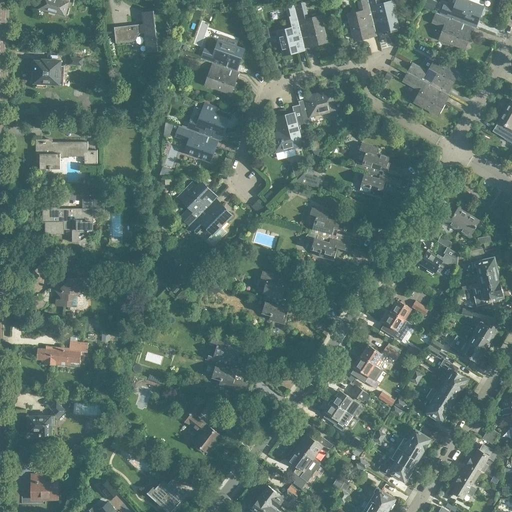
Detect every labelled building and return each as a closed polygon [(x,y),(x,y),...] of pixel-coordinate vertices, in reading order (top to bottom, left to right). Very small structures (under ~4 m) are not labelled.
[(67,7),(69,0),(41,0),(39,8),(48,11),(48,13),(54,15),(55,13),(65,16),(65,14),(68,15),(70,8),(67,7)] [(374,24),(373,22),(368,0),(358,0),(359,0),(362,12),(349,15),(355,39),(370,35),(368,26),(374,24)] [(368,0),(373,22),(380,20),(383,30),(398,26),(391,1),(379,4),(378,0),(368,0)] [(436,1),(433,0),(425,0),(423,5),(433,10),(436,1)] [(440,14),(463,23),(476,28),(484,6),(469,0),(457,0),(454,9),(443,5),(440,14)] [(297,20),(302,37),(309,35),(311,45),(326,41),(320,17),(308,20),(303,3),(294,5),(297,20)] [(128,26),(129,30),(115,31),(116,42),(133,41),(139,33),(144,33),(146,52),(158,50),(153,11),(141,12),(143,24),(128,26)] [(440,14),(435,12),(432,21),(445,26),(441,38),(464,47),(469,32),(460,29),(463,23),(440,14)] [(302,40),(302,37),(297,20),(290,22),(292,29),(278,33),(283,54),(298,50),(296,41),(302,40)] [(216,64),(226,68),(228,61),(237,64),(242,50),(219,42),(215,54),(204,50),(201,59),(215,64),(216,64)] [(34,82),(63,84),(64,66),(60,66),(60,61),(42,60),(42,61),(35,61),(34,72),(32,72),(31,80),(34,80),(34,82)] [(408,72),(440,89),(444,83),(450,86),(457,73),(435,61),(429,72),(412,63),(408,72)] [(216,64),(215,64),(207,84),(230,93),(235,78),(228,75),(231,69),(226,68),(216,64)] [(440,89),(408,72),(403,80),(422,90),(416,102),(438,114),(446,100),(437,95),(440,89)] [(299,101),(300,105),(301,105),(306,127),(313,126),(311,116),(339,109),(334,90),(305,97),(306,99),(299,101)] [(503,111),(511,115),(511,101),(509,100),(503,111)] [(301,105),(300,105),(292,107),(294,113),(277,118),(278,124),(275,124),(277,131),(280,130),(280,132),(271,134),(275,152),(303,145),(301,137),(308,136),(306,127),(301,105)] [(194,131),(208,137),(210,137),(212,131),(221,134),(226,120),(204,111),(199,123),(190,120),(187,129),(194,132),(194,131)] [(511,115),(503,111),(497,122),(501,124),(500,127),(498,126),(497,125),(496,125),(495,126),(491,132),(504,139),(504,138),(511,142),(511,115)] [(187,129),(179,126),(176,136),(190,141),(186,153),(209,161),(214,147),(205,143),(208,137),(194,131),(194,132),(187,129)] [(84,163),(97,163),(97,150),(87,150),(87,141),(37,142),(37,162),(39,162),(39,169),(60,168),(60,156),(68,156),(67,154),(84,154),(84,163)] [(396,179),(400,180),(402,173),(385,169),(389,156),(376,152),(377,148),(360,144),(358,152),(364,154),(361,165),(363,165),(362,170),(366,171),(381,175),(381,176),(396,180),(396,179)] [(295,182),(318,188),(321,179),(312,176),(315,168),(308,166),(306,167),(305,174),(303,174),(295,182)] [(160,175),(160,185),(172,185),(172,176),(174,176),(174,171),(161,171),(162,175),(160,175)] [(381,175),(366,171),(365,175),(363,174),(360,185),(369,188),(368,192),(383,196),(386,183),(399,187),(401,180),(400,180),(396,179),(396,180),(381,176),(381,175)] [(180,217),(189,226),(199,216),(209,206),(217,199),(201,183),(183,201),(189,207),(188,208),(188,209),(187,209),(180,217)] [(252,204),(260,212),(268,204),(260,196),(252,204)] [(92,230),(92,208),(101,208),(101,198),(82,198),(82,208),(42,208),(42,222),(44,222),(44,234),(63,234),(63,230),(72,230),(72,242),(78,241),(82,239),(86,236),(90,231),(89,231),(89,230),(92,230)] [(199,216),(189,226),(188,226),(196,234),(204,225),(212,234),(232,214),(217,199),(209,206),(199,216)] [(448,225),(458,231),(468,214),(457,207),(455,211),(450,208),(441,223),(447,226),(448,225)] [(315,218),(311,233),(331,239),(331,240),(347,244),(349,237),(336,233),(340,221),(327,217),(328,212),(311,208),(308,217),(315,218)] [(468,214),(458,231),(469,238),(479,221),(468,214)] [(331,239),(311,233),(309,233),(306,236),(313,242),(311,249),(319,252),(318,256),(333,260),(337,247),(350,251),(351,245),(347,244),(331,240),(331,239)] [(448,248),(448,247),(451,242),(440,236),(437,241),(448,248)] [(490,242),(489,236),(477,239),(478,245),(490,242)] [(448,247),(448,248),(445,253),(446,254),(442,261),(427,251),(420,263),(427,268),(426,269),(433,274),(434,272),(436,273),(438,268),(439,269),(441,266),(442,266),(443,267),(448,261),(457,266),(458,254),(457,253),(448,247)] [(458,254),(457,266),(458,266),(472,263),(473,268),(475,267),(477,274),(497,270),(494,258),(486,260),(483,248),(458,253),(458,254)] [(71,306),(77,306),(78,298),(75,296),(82,289),(86,289),(87,269),(68,268),(67,284),(64,284),(64,283),(60,278),(58,278),(50,285),(62,298),(61,299),(55,299),(55,305),(71,306)] [(497,270),(477,274),(479,282),(462,286),(463,290),(480,287),(499,282),(497,270)] [(263,297),(267,298),(282,302),(282,303),(297,307),(297,306),(299,300),(286,296),(290,284),(278,280),(279,276),(261,271),(259,280),(265,282),(262,292),(264,293),(263,297)] [(500,282),(499,282),(480,287),(481,294),(479,294),(480,300),(485,299),(485,300),(493,298),(493,301),(498,300),(497,296),(503,295),(500,282)] [(282,302),(267,298),(266,303),(264,302),(261,313),(270,315),(269,319),(284,324),(287,311),(300,315),(302,308),(297,306),(297,307),(282,303),(282,302)] [(390,310),(404,319),(411,309),(397,299),(390,310)] [(461,306),(473,308),(475,302),(462,299),(462,300),(457,299),(456,304),(461,305),(461,306)] [(412,306),(425,314),(429,309),(416,301),(412,306)] [(461,314),(471,317),(473,310),(463,308),(461,314)] [(404,319),(390,310),(383,321),(397,330),(404,319)] [(474,331),(490,341),(497,331),(496,330),(497,328),(488,322),(486,324),(480,321),(474,331)] [(468,341),(484,351),(486,352),(490,345),(488,344),(490,341),(474,331),(468,341)] [(101,341),(110,342),(110,334),(102,333),(101,341)] [(56,364),(80,367),(81,356),(87,356),(88,343),(77,342),(78,335),(71,334),(70,349),(56,347),(56,350),(38,348),(37,359),(45,359),(44,364),(56,365),(56,364)] [(214,362),(218,364),(232,368),(247,373),(248,372),(250,365),(237,362),(241,349),(228,346),(229,341),(212,336),(210,344),(211,345),(207,360),(214,362)] [(429,344),(440,351),(443,345),(442,344),(444,341),(437,336),(435,340),(433,338),(429,344)] [(484,351),(468,341),(463,338),(457,349),(472,358),(470,361),(476,364),(484,351)] [(361,355),(375,364),(379,367),(380,368),(388,355),(390,356),(389,356),(396,360),(400,355),(386,346),(382,353),(368,344),(361,355)] [(406,352),(420,360),(424,353),(410,345),(406,352)] [(427,350),(437,356),(440,351),(430,345),(427,350)] [(375,364),(361,355),(354,366),(368,375),(375,364)] [(440,377),(461,389),(467,379),(455,372),(458,368),(446,361),(441,369),(444,371),(440,377)] [(232,368),(218,364),(217,367),(214,367),(211,377),(220,380),(219,384),(233,388),(232,392),(244,395),(247,383),(243,382),(245,378),(250,379),(252,373),(248,372),(247,373),(232,368)] [(153,381),(164,385),(167,374),(157,370),(155,376),(153,381)] [(414,375),(420,380),(423,375),(416,371),(414,375)] [(420,380),(414,375),(411,380),(417,384),(420,380)] [(444,380),(437,390),(454,400),(461,389),(440,377),(444,380)] [(356,384),(350,393),(363,402),(364,400),(367,402),(371,396),(356,384)] [(437,390),(430,401),(447,411),(454,400),(437,390)] [(378,399),(390,407),(394,400),(383,392),(378,399)] [(332,400),(352,414),(359,404),(344,393),(342,396),(337,393),(332,400)] [(511,395),(510,396),(511,405),(511,406),(501,409),(502,410),(498,411),(499,416),(503,415),(503,414),(511,412),(511,395)] [(199,429),(201,431),(194,442),(197,444),(194,447),(203,454),(206,451),(209,453),(222,436),(207,425),(208,423),(197,416),(207,402),(195,398),(181,415),(199,429)] [(395,404),(404,409),(407,404),(399,398),(395,404)] [(324,416),(334,424),(337,420),(346,426),(354,415),(352,414),(332,400),(330,399),(327,404),(329,405),(325,411),(326,412),(324,416)] [(447,411),(430,401),(427,406),(426,406),(423,411),(441,422),(447,411)] [(65,410),(56,402),(51,408),(53,411),(51,414),(51,416),(43,416),(43,414),(35,414),(35,416),(29,416),(29,422),(28,422),(28,426),(29,426),(29,431),(40,431),(40,435),(51,435),(51,424),(54,424),(54,419),(57,419),(65,410)] [(391,411),(400,416),(403,411),(394,406),(391,411)] [(407,438),(424,449),(430,438),(412,428),(409,432),(410,433),(407,438)] [(486,433),(495,439),(498,434),(489,428),(486,433)] [(376,435),(383,439),(386,435),(378,430),(376,435)] [(307,433),(297,446),(313,458),(321,448),(327,452),(333,444),(320,435),(316,440),(307,433)] [(495,439),(486,433),(482,438),(492,444),(495,439)] [(132,453),(136,444),(116,435),(112,444),(132,453)] [(380,444),(383,439),(376,435),(373,439),(380,444)] [(397,447),(417,459),(424,449),(407,438),(403,436),(397,447)] [(297,446),(287,459),(293,463),(292,464),(297,467),(294,471),(307,481),(320,463),(313,458),(297,446)] [(391,457),(411,470),(417,459),(397,447),(391,457)] [(463,470),(476,478),(489,457),(478,450),(474,456),(472,455),(463,470)] [(411,470),(391,457),(390,458),(388,457),(385,463),(381,464),(379,468),(379,472),(383,474),(386,473),(388,471),(404,481),(411,470)] [(356,463),(365,469),(369,463),(360,458),(356,463)] [(362,474),(365,469),(356,463),(353,469),(362,474)] [(164,471),(169,475),(174,469),(169,465),(164,471)] [(476,478),(463,470),(454,484),(456,485),(452,492),(463,499),(468,491),(472,494),(475,488),(471,485),(476,478)] [(294,471),(288,479),(301,489),(307,482),(307,481),(294,471)] [(31,495),(31,500),(60,500),(59,479),(54,479),(54,480),(45,480),(45,473),(31,474),(31,485),(30,486),(29,487),(29,489),(29,490),(29,492),(29,493),(31,495)] [(163,480),(149,495),(168,511),(171,511),(181,502),(180,501),(187,493),(172,479),(167,484),(163,480)] [(100,487),(111,499),(118,493),(107,480),(100,487)] [(260,496),(276,509),(282,501),(289,506),(296,497),(287,489),(283,494),(275,488),(274,490),(268,485),(260,496)] [(370,499),(388,509),(389,508),(393,502),(392,502),(394,498),(376,487),(373,492),(374,492),(370,499)] [(340,494),(347,499),(349,494),(343,490),(340,494)] [(347,499),(340,494),(337,499),(344,503),(347,499)] [(276,509),(260,496),(251,508),(256,511),(276,511),(277,511),(275,510),(276,509)] [(364,509),(368,511),(386,511),(388,509),(370,499),(364,509)] [(119,511),(118,511),(116,511),(108,502),(98,511),(99,511),(119,511)]
